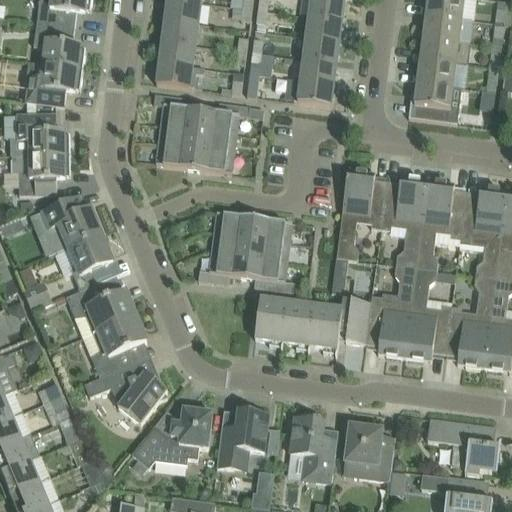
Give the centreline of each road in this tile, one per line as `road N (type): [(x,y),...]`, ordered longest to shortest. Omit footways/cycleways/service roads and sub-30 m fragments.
road 1 (residential): [(511,411),(233,387),(208,374),(191,352),(141,227)]
road 2 (residential): [(141,227),(213,200),(299,205),(316,138),(377,142)]
road 3 (residential): [(141,227),(122,174),(119,134),(132,0)]
road 4 (residential): [(377,142),(391,0)]
road 5 (residential): [(511,158),(377,142)]
